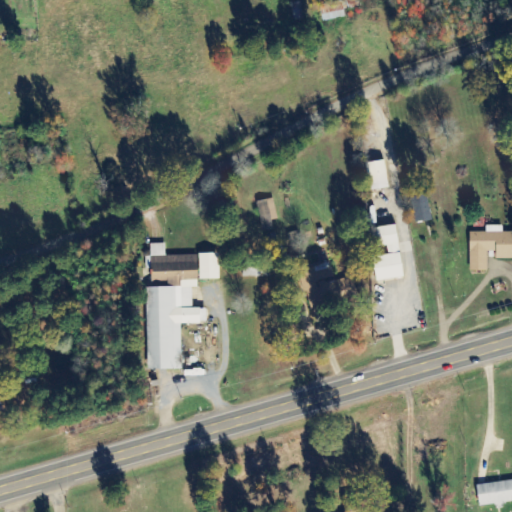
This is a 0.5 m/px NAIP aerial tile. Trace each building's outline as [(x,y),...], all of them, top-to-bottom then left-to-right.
[(345,10),(356,9),(355,0),(321,4),(323,21),(346,18),(345,10)] [(367,162),(370,190),(389,189),(386,160),(367,162)] [(417,222),(433,219),(427,194),(411,198),(417,222)] [(273,220),(277,220),(275,199),(259,201),(262,231),(274,230),(273,220)] [(404,277),(398,224),(373,227),(376,247),(388,246),(389,255),(374,256),(377,281),(404,277)] [(497,259),(511,258),(511,232),(503,232),(503,226),(487,226),(487,232),(470,232),(470,271),(488,271),(488,252),(496,251),(497,259)] [(149,369),(183,369),(182,324),(208,323),(207,308),(193,308),(193,287),(198,287),(198,255),(166,256),(166,243),(152,244),(153,285),(147,285),(149,369)] [(220,253),(200,253),(200,279),(220,279),(220,253)] [(339,299),(331,263),(305,269),(313,304),(339,299)] [(244,277),(271,277),(270,267),(243,268),(244,277)] [(511,480),(477,485),(480,507),(511,501),(511,480)]
